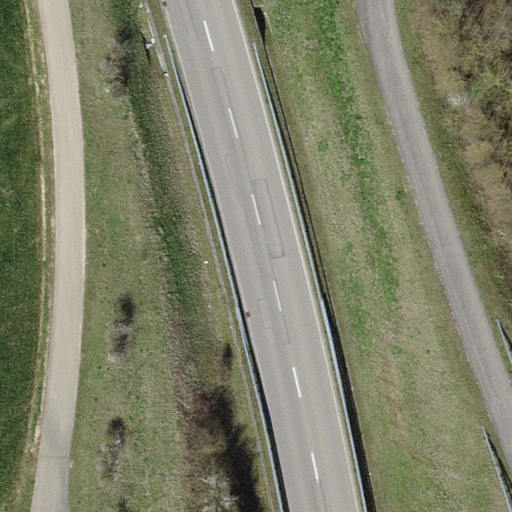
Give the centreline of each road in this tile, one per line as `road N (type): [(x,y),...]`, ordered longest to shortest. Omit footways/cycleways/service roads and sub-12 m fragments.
road 1 (secondary): [(322,511),(255,202),(197,0)]
road 2 (track): [(50,511),(61,304),(57,45),(49,0)]
road 3 (track): [(511,427),(465,313),(382,0)]
